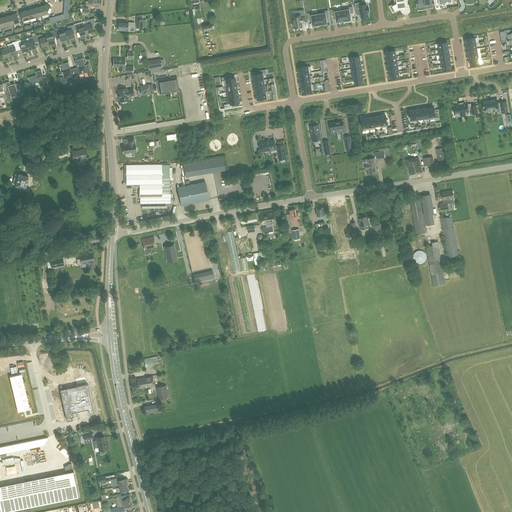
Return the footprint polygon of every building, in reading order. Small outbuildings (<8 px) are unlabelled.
[(82,4),(82,8),(89,9),(90,2),(96,2),(95,0),(87,0),(87,1),(85,1),(85,4),(82,4)] [(390,7),(393,13),(400,8),(402,8),(402,9),(407,8),(405,0),(396,0),(397,3),(390,7)] [(418,0),(419,3),(416,3),(416,8),(425,7),(425,5),(432,4),(431,0),(418,0)] [(361,2),(355,3),(356,10),(360,9),(361,18),(368,17),(368,12),(369,12),(368,6),(367,6),(366,4),(362,5),(361,2)] [(45,5),(39,7),(41,15),(47,14),(45,5)] [(353,6),(342,8),(344,21),(346,20),(350,19),(350,14),(354,13),(353,6)] [(39,7),(32,9),(35,17),(41,15),(39,7)] [(342,8),(331,10),(332,16),(336,16),(337,22),(341,21),(344,21),(342,8)] [(32,9),(26,10),(29,19),(35,17),(32,9)] [(293,21),(292,22),(292,25),(294,25),(294,28),(302,27),(302,22),(306,21),(304,9),(297,10),(298,15),(292,16),(293,21)] [(29,19),(26,10),(20,12),(23,21),(29,19)] [(325,12),(318,13),(320,24),(323,24),(322,24),(327,23),(326,18),(329,17),(328,10),(324,11),(325,12)] [(311,13),(308,13),(309,21),(312,20),(313,25),(317,25),(320,24),(318,13),(312,14),(311,13)] [(16,14),(10,15),(12,24),(19,22),(16,14)] [(10,15),(4,17),(6,26),(12,24),(10,15)] [(86,20),(86,24),(84,25),(87,33),(93,32),(91,26),(94,25),(93,18),(86,20)] [(83,21),(73,24),(75,30),(78,30),(80,35),(87,33),(84,25),(83,21)] [(119,21),(118,30),(127,31),(127,30),(134,31),(135,23),(128,22),(119,21)] [(68,30),(65,31),(68,39),(74,37),(72,31),(75,30),(73,24),(67,26),(68,30)] [(58,29),(54,30),(56,36),(59,35),(60,41),(68,39),(65,31),(60,32),(58,29)] [(51,35),(46,36),(48,45),(55,43),(53,37),(56,36),(54,30),(50,31),(51,35)] [(32,40),(27,42),(29,50),(36,48),(34,42),(37,41),(35,36),(35,34),(32,34),(32,36),(31,37),(32,40)] [(39,34),(35,36),(37,41),(40,41),(41,47),(48,45),(45,36),(40,38),(39,34)] [(20,40),(16,41),(18,50),(21,49),(22,52),(23,52),(23,53),(26,52),(26,51),(29,50),(27,42),(24,43),(24,40),(20,41),(20,40)] [(7,47),(10,56),(16,54),(16,51),(18,50),(16,41),(12,43),(13,46),(7,47)] [(0,46),(1,49),(3,58),(10,56),(7,47),(3,49),(3,46),(0,46)] [(77,67),(74,68),(76,76),(86,73),(87,76),(91,75),(88,64),(84,65),(82,58),(75,60),(77,67)] [(113,58),(113,67),(119,67),(119,72),(132,72),(133,67),(125,67),(125,59),(113,58)] [(160,60),(148,62),(149,70),(161,68),(160,60)] [(76,76),(74,68),(70,69),(68,62),(60,64),(64,76),(60,77),(62,84),(66,83),(65,79),(72,77),(74,83),(78,82),(76,76)] [(310,66),(298,68),(299,74),(311,72),(310,66)] [(259,74),(253,75),(254,81),(264,80),(263,74),(267,73),(266,69),(259,71),(259,74)] [(28,77),(30,84),(38,82),(39,87),(47,84),(45,76),(43,77),(41,70),(35,72),(36,75),(28,77)] [(227,76),(221,77),(221,80),(223,80),(224,86),(236,84),(235,78),(227,79),(227,76)] [(177,77),(157,81),(159,95),(179,91),(177,77)] [(3,94),(4,97),(5,101),(11,99),(11,97),(18,95),(15,83),(10,85),(9,81),(4,83),(6,90),(4,94),(3,94)] [(313,84),(301,86),(302,92),(314,90),(313,84)] [(149,85),(141,86),(141,88),(142,92),(143,92),(144,95),(151,94),(150,91),(149,85)] [(126,88),(118,90),(118,93),(119,98),(120,101),(121,101),(123,102),(126,102),(127,100),(128,100),(128,96),(134,95),(133,89),(127,90),(126,88)] [(229,104),(224,105),(225,108),(231,107),(231,103),(239,102),(238,96),(227,98),(228,98),(229,104)] [(489,101),(483,102),(483,105),(483,106),(484,106),(484,110),(498,108),(498,107),(501,107),(502,113),(508,112),(506,101),(500,102),(500,103),(497,103),(497,99),(492,100),(491,99),(491,100),(489,100),(489,101)] [(467,103),(454,105),(455,114),(460,113),(460,116),(465,115),(465,112),(469,112),(467,103)] [(434,107),(428,108),(429,120),(436,119),(435,113),(434,110),(434,107)] [(385,115),(379,116),(381,127),(387,126),(385,115)] [(367,118),(361,119),(363,130),(369,129),(367,118)] [(336,122),(330,123),(332,133),(336,132),(337,134),(341,133),(341,131),(344,131),(343,121),(339,122),(339,121),(339,122),(337,122),(336,122)] [(319,125),(310,127),(312,140),(321,139),(319,125)] [(128,144),(123,145),(124,153),(136,152),(135,144),(134,137),(127,138),(127,142),(128,142),(128,144)] [(274,140),(260,142),(261,146),(261,151),(264,151),(275,149),(275,148),(277,148),(279,155),(285,154),(283,144),(277,146),(275,146),(274,140)] [(442,148),(436,149),(439,163),(445,162),(442,148)] [(86,157),(85,149),(72,151),(73,160),(77,159),(78,160),(83,159),(83,158),(86,157)] [(433,156),(423,158),(424,166),(434,164),(433,156)] [(418,157),(406,160),(407,166),(409,166),(411,174),(422,172),(418,157)] [(223,158),(183,165),(185,177),(225,171),(223,158)] [(367,164),(365,164),(367,174),(376,173),(374,158),(366,159),(367,164)] [(161,164),(126,164),(126,180),(126,184),(133,184),(140,184),(140,198),(140,203),(143,203),(151,203),(170,203),(170,193),(161,193),(161,178),(161,165),(161,164)] [(161,165),(161,178),(169,178),(169,165),(161,165)] [(15,174),(13,184),(16,185),(25,188),(28,176),(19,174),(18,175),(15,174)] [(205,181),(177,187),(181,205),(185,204),(186,206),(190,205),(189,203),(209,199),(205,181)] [(452,190),(442,192),(443,200),(454,198),(452,190)] [(431,194),(421,195),(424,216),(425,216),(426,226),(434,224),(433,214),(434,214),(431,194)] [(419,196),(410,198),(416,234),(425,233),(419,196)] [(317,212),(316,212),(317,216),(318,216),(318,219),(324,218),(324,220),(327,220),(326,214),(325,215),(324,210),(323,210),(323,207),(317,208),(317,212)] [(292,209),(290,210),(291,217),(292,220),(297,219),(297,216),(298,216),(298,213),(296,213),(296,209),(292,209)] [(275,212),(261,214),(262,225),(266,224),(269,224),(270,223),(276,222),(275,212)] [(367,216),(358,218),(361,229),(370,227),(367,216)] [(452,216),(440,218),(447,257),(459,255),(452,216)] [(270,226),(262,227),(264,235),(274,233),(272,225),(271,225),(270,223),(269,224),(270,226)] [(343,227),(334,228),(336,240),(345,238),(343,227)] [(299,229),(292,230),(294,240),(300,239),(299,229)] [(156,247),(154,237),(142,239),(144,250),(156,247)] [(261,252),(253,253),(254,258),(256,268),(262,267),(260,261),(269,259),(266,242),(259,244),(261,252)] [(432,246),(426,247),(430,274),(433,287),(435,286),(445,285),(437,242),(431,243),(432,246)] [(174,245),(164,247),(167,259),(177,257),(174,245)] [(347,248),(343,249),(347,268),(355,267),(352,252),(348,253),(347,248)] [(413,257),(413,258),(413,259),(413,260),(414,260),(414,261),(415,261),(415,262),(416,262),(416,263),(417,263),(418,263),(418,264),(419,264),(420,264),(421,264),(421,263),(422,263),(423,263),(423,262),(424,262),(425,261),(425,260),(426,260),(426,259),(426,258),(426,257),(426,256),(426,255),(426,254),(425,254),(425,253),(425,252),(424,252),(423,252),(423,251),(422,251),(421,251),(421,250),(420,250),(419,250),(418,250),(418,251),(417,251),(416,251),(415,252),(414,253),(414,254),(413,254),(413,255),(413,256),(413,257)] [(76,255),(78,264),(87,263),(88,268),(95,267),(94,262),(92,252),(76,255)] [(50,259),(51,268),(64,266),(62,257),(50,259)] [(145,264),(143,257),(129,261),(131,267),(145,264)] [(120,269),(121,278),(126,277),(126,279),(130,278),(128,267),(120,269)] [(214,278),(213,274),(210,275),(209,272),(197,274),(198,280),(214,277),(214,278)] [(158,356),(144,358),(145,367),(148,367),(148,366),(153,365),(159,364),(158,356)] [(152,376),(145,377),(147,387),(154,386),(152,376)] [(147,387),(145,377),(137,378),(139,389),(147,387)] [(66,391),(61,392),(67,420),(72,419),(72,417),(73,416),(72,412),(88,409),(89,414),(94,412),(88,385),(87,384),(86,384),(76,386),(77,390),(66,392),(66,391)] [(168,397),(166,385),(156,387),(158,399),(168,397)] [(144,406),(145,415),(159,412),(158,410),(157,403),(144,406)] [(98,445),(99,451),(100,451),(100,455),(102,454),(103,454),(105,453),(106,452),(106,450),(109,449),(107,441),(104,441),(103,436),(96,437),(97,445),(98,445)] [(48,438),(47,437),(18,443),(0,446),(0,476),(0,477),(0,475),(0,453),(43,445),(48,438)] [(0,510),(0,511),(6,511),(79,497),(73,471),(71,463),(70,463),(65,466),(66,472),(0,485),(0,510)] [(126,484),(119,486),(119,487),(115,488),(116,492),(120,491),(120,492),(128,490),(128,489),(129,489),(128,486),(127,486),(126,484)] [(131,506),(129,497),(126,498),(125,495),(117,497),(119,507),(117,507),(112,508),(113,511),(110,511),(125,511),(124,507),(131,506)]
